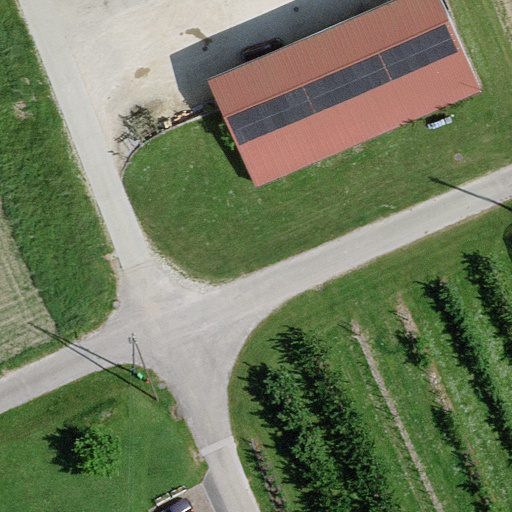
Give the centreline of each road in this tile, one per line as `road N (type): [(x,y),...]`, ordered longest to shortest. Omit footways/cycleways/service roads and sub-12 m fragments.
road 1 (unclassified): [(150,337),(511,185)]
road 2 (track): [(150,337),(20,0)]
road 3 (residential): [(230,511),(150,337)]
road 4 (residential): [(150,337),(0,413)]
